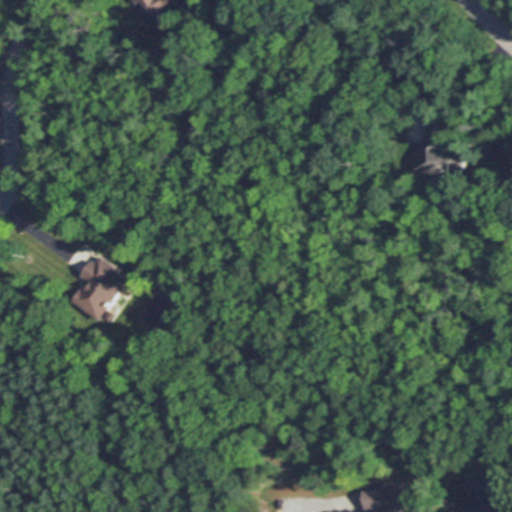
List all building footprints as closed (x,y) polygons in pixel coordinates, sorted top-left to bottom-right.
[(190,0),(179,7),(182,12),(163,23),(159,17),(161,16),(150,0),(144,0),(142,2),(140,0),(190,0)] [(475,153),(465,178),(454,173),(452,179),(432,170),(430,173),(425,171),(426,168),(424,167),(429,155),(421,152),(434,120),(458,130),(453,141),(466,147),(466,149),(475,153)] [(150,228),(138,245),(122,232),(134,216),(150,228)] [(106,255),(125,269),(122,272),(141,286),(135,295),(126,288),(104,319),(77,299),(85,288),(87,289),(90,285),(94,280),(86,274),(97,259),(101,262),(106,255)] [(158,355),(145,360),(139,347),(153,341),(158,355)] [(445,460),(435,464),(430,455),(440,450),(445,460)] [(25,455),(20,463),(15,459),(19,451),(25,455)] [(409,509),(369,510),(369,489),(386,489),(386,482),(419,481),(420,505),(409,505),(409,509)]
